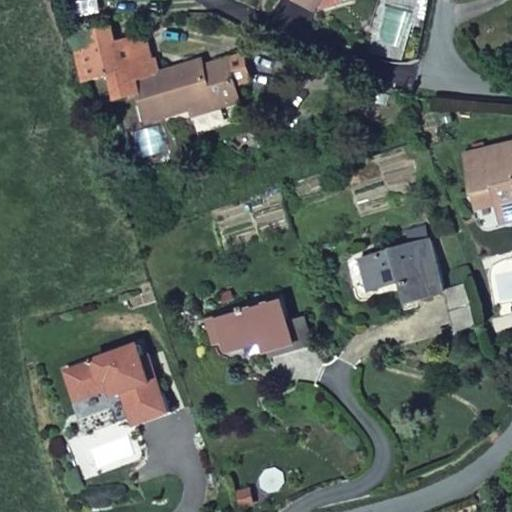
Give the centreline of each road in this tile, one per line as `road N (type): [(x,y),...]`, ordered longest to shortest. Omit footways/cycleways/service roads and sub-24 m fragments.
road 1 (residential): [(223,7),(270,33),(447,85)]
road 2 (residential): [(510,431),(479,469),(381,511)]
